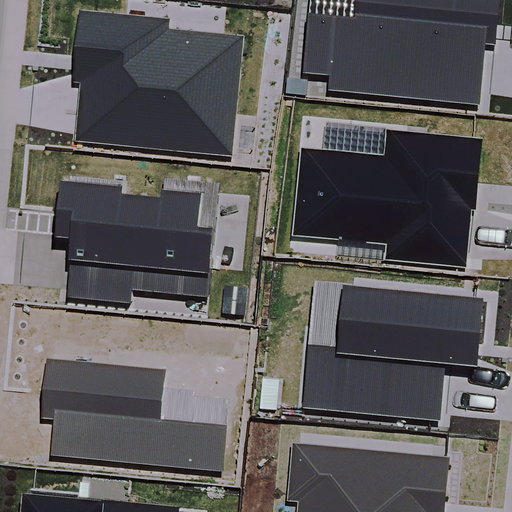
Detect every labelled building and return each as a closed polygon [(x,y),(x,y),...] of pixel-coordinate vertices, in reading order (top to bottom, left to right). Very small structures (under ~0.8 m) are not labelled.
[(314,16),(309,70),(334,73),(333,88),(481,102),(486,53),(497,54),(502,0),(362,0),(361,21),(314,16)] [(127,186),(67,180),(62,235),(77,236),(71,297),(133,303),(135,289),(213,296),(223,186),(169,181),(168,199),(126,195),(127,186)] [(487,297),(320,282),(308,407),(442,420),(448,360),(481,363),(487,297)] [(248,289),(228,287),(225,314),(245,316),(248,289)] [(446,511),(452,458),(296,443),(291,499),(302,500),(301,511),(446,511)] [(181,511),(182,507),(30,493),(28,511),(181,511)]
